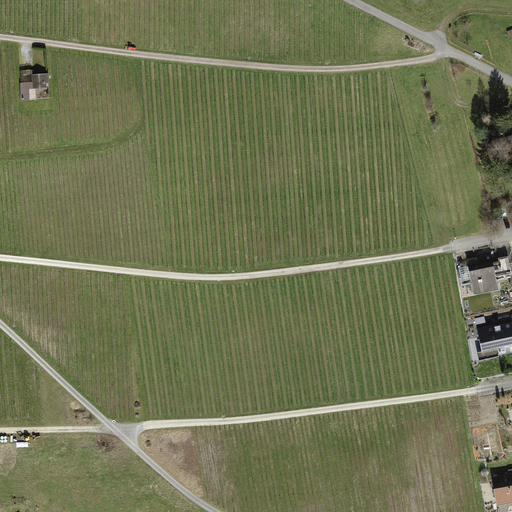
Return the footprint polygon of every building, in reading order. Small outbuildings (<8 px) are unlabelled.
[(58,70),(45,70),(45,80),(59,80),(58,70)] [(44,83),(32,83),(33,98),(45,98),(44,83)] [(508,259),(469,267),(475,293),(498,288),(496,278),(511,275),(508,259)] [(511,323),(479,332),(485,358),(511,351),(511,323)] [(511,474),(494,477),(499,503),(511,500),(511,474)]
